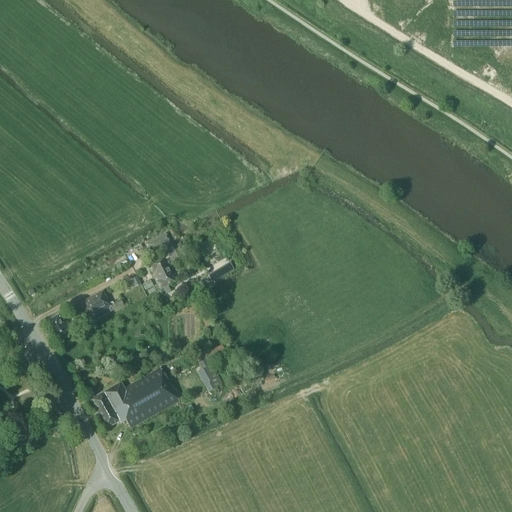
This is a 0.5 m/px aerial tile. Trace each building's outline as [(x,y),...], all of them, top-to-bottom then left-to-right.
[(151,251),(169,242),(165,234),(147,243),(151,251)] [(161,256),(174,250),(171,245),(159,252),(161,256)] [(148,266),(150,270),(155,283),(157,282),(160,290),(163,289),(166,294),(171,291),(169,286),(176,283),(163,259),(153,264),(148,266)] [(110,304),(103,291),(80,304),(89,320),(90,320),(92,323),(123,306),(120,300),(113,304),(113,302),(110,304)] [(46,322),(58,343),(73,334),(65,314),(59,316),(59,315),(46,322)] [(209,361),(226,353),(222,345),(203,354),(202,355),(203,358),(197,361),(202,370),(197,372),(205,387),(206,389),(201,392),(203,394),(207,392),(208,393),(223,384),(209,361)] [(126,422),(131,430),(180,403),(161,369),(125,390),(121,384),(105,393),(105,392),(90,401),(106,430),(119,423),(121,425),(126,422)]
